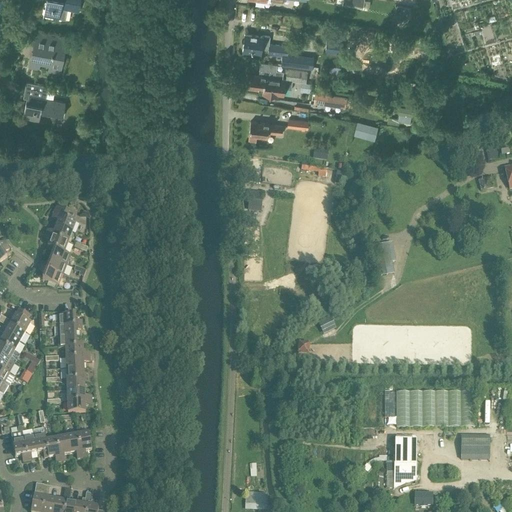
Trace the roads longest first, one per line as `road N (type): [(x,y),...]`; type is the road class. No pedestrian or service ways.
road 1 (residential): [(224,511),(233,304),(230,0)]
road 2 (residential): [(109,432),(108,491),(20,480)]
